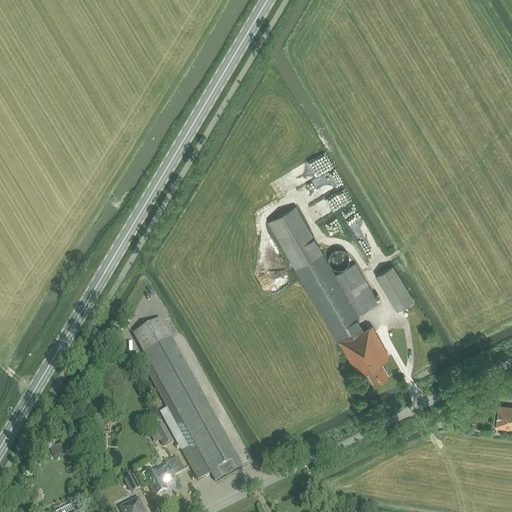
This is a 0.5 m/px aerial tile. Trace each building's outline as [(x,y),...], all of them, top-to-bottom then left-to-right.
[(333,173),(293,191),(298,202),(338,185),(333,173)] [(360,317),(358,314),(378,303),(356,263),(335,275),(296,206),(269,221),(336,341),(338,340),(357,374),(366,369),(374,383),(389,375),(381,360),(389,356),(372,324),(362,329),(356,319),(360,317)] [(333,222),(327,225),(332,235),(338,231),(333,222)] [(346,263),(347,260),(346,257),(344,254),(341,252),(338,251),(334,252),(331,254),(330,256),(329,260),(329,262),(331,266),(334,268),(338,269),(341,268),(344,266),(346,263)] [(375,277),(396,310),(414,299),(392,265),(375,277)] [(151,289),(146,291),(149,298),(154,296),(151,289)] [(161,319),(134,334),(145,353),(138,357),(172,418),(165,421),(181,449),(198,480),(211,473),(216,481),(243,467),(238,458),(172,339),(161,319)] [(511,406),(499,405),(497,428),(511,429),(511,406)] [(164,427),(155,431),(164,447),(172,442),(164,427)] [(143,482),(147,480),(156,496),(167,489),(165,486),(170,482),(171,484),(176,481),(173,476),(184,470),(177,458),(172,461),(172,460),(166,464),(169,469),(159,475),(158,472),(155,474),(151,466),(142,471),(140,473),(140,475),(140,477),(143,482)] [(141,488),(135,474),(126,479),(133,492),(141,488)] [(119,508),(121,511),(145,511),(139,498),(119,508)]
